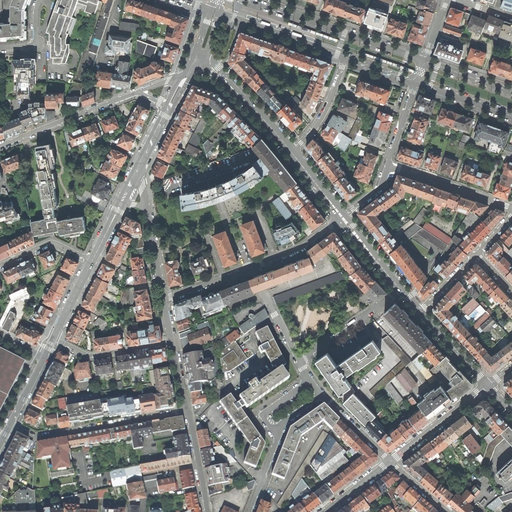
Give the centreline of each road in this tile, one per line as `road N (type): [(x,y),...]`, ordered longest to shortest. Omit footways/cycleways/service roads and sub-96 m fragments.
road 1 (secondary): [(424,60),(252,0)]
road 2 (residential): [(9,424),(39,437),(186,411)]
road 3 (residential): [(136,92),(0,147)]
road 4 (secondary): [(221,13),(347,57)]
road 5 (residential): [(511,207),(388,165)]
road 6 (residential): [(173,343),(90,357),(52,339)]
road 7 (residential): [(299,362),(401,290)]
road 8 (residential): [(389,461),(487,385)]
